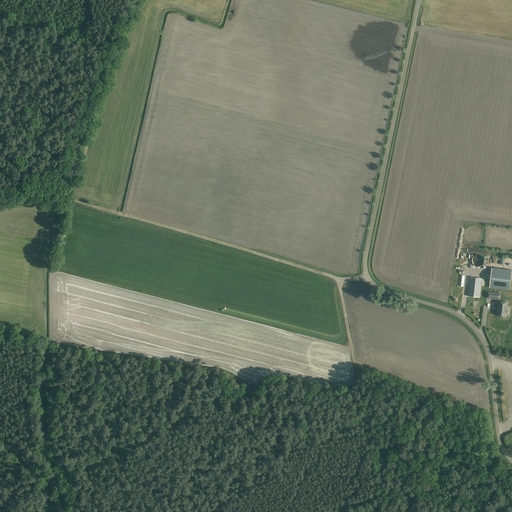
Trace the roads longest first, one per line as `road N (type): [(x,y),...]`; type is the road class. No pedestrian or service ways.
road 1 (unclassified): [(366,277),(420,0)]
road 2 (track): [(62,198),(323,273)]
road 3 (unclassified): [(511,461),(501,443),(489,355),(475,329),(455,312),(366,277)]
road 4 (track): [(374,461),(345,316)]
road 5 (track): [(511,465),(374,461)]
